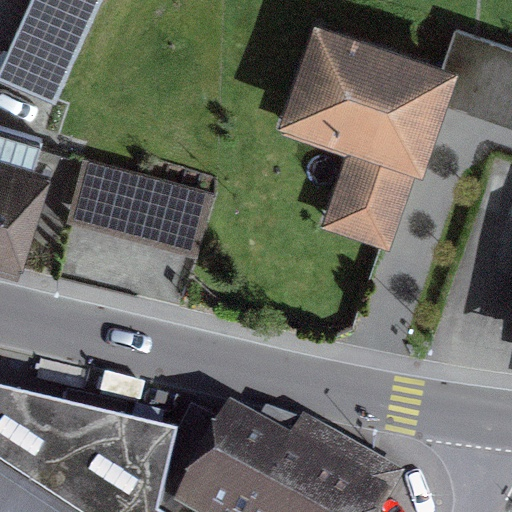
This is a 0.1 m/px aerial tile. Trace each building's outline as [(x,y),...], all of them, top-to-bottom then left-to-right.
[(97,0),(29,0),(0,68),(0,72),(57,96),(97,0)] [(345,183),(396,202),(443,72),(511,96),(511,37),(457,18),(447,46),(331,5),(300,93),(369,118),(345,183)] [(223,187),(102,149),(66,261),(187,300),(223,187)] [(0,255),(5,257),(36,164),(0,152),(0,255)] [(0,511),(347,511),(378,465),(310,426),(198,409),(180,436),(0,402),(0,511)]
